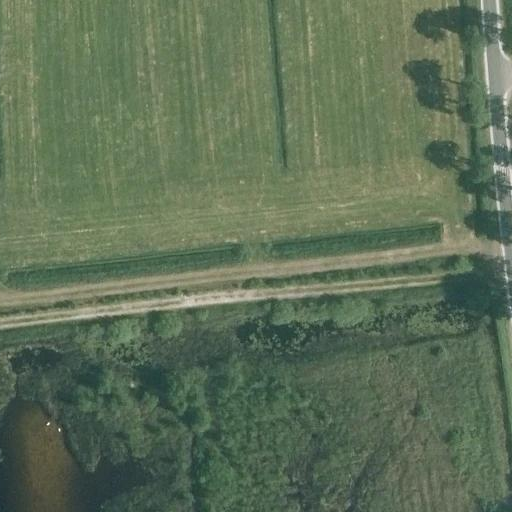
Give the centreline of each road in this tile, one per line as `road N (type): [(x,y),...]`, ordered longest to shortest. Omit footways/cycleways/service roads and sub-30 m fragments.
road 1 (track): [(0,326),(511,270)]
road 2 (track): [(0,305),(509,243)]
road 3 (tertiary): [(511,260),(488,0)]
